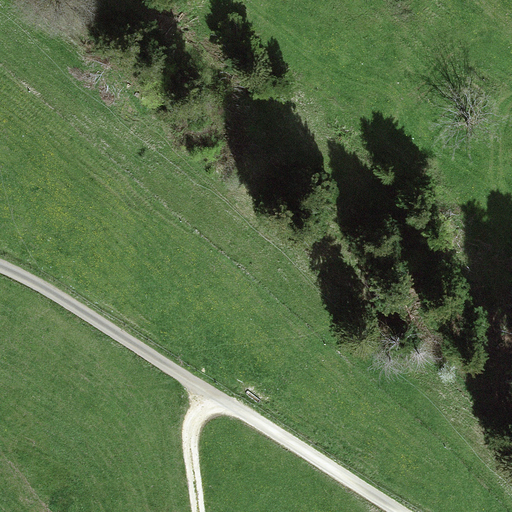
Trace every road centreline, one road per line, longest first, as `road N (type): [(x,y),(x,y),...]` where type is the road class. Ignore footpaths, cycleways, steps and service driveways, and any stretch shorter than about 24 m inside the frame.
road 1 (unclassified): [(399,511),(0,266)]
road 2 (track): [(207,389),(191,433),(197,511)]
